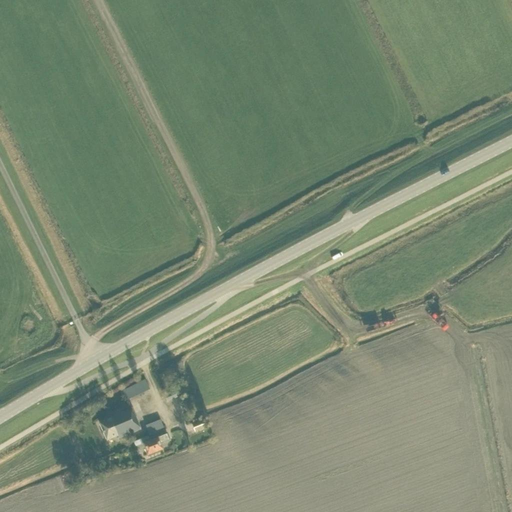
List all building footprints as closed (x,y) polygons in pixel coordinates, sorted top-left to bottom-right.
[(119,392),(124,401),(149,389),(144,380),(119,392)] [(164,394),(167,402),(178,397),(176,389),(164,394)] [(119,438),(140,429),(131,406),(111,415),(112,417),(99,423),(106,440),(117,436),(119,438)] [(145,426),(149,436),(164,430),(161,420),(145,426)] [(192,425),(194,432),(206,427),(203,420),(192,425)] [(135,446),(141,444),(146,455),(161,449),(159,444),(167,440),(165,435),(150,441),(148,436),(133,442),(135,446)]
